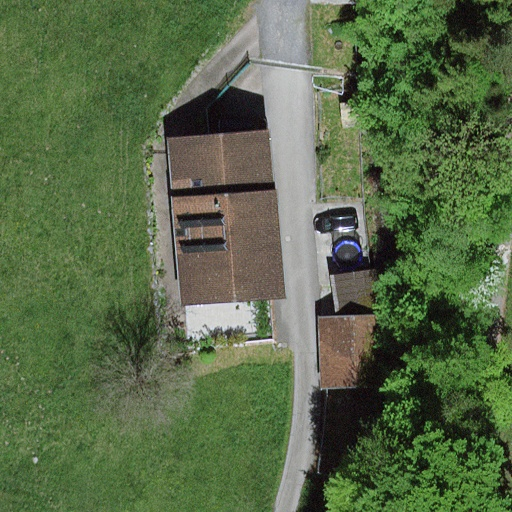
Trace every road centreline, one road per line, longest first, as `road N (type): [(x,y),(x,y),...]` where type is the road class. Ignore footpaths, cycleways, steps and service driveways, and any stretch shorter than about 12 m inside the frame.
road 1 (residential): [(292,0),(294,229),(308,425),(284,511)]
road 2 (track): [(469,511),(511,203)]
